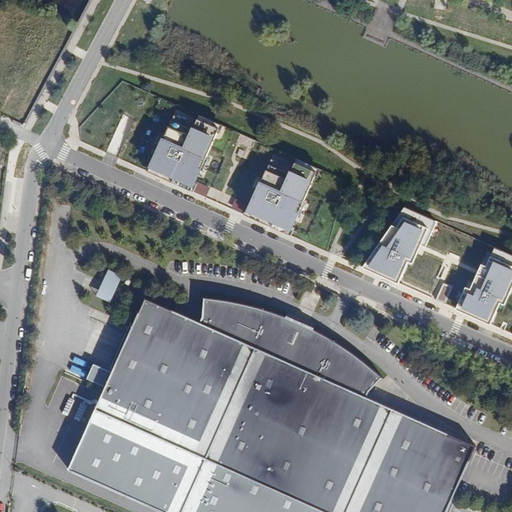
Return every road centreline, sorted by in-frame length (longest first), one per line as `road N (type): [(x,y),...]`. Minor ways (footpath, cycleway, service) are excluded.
road 1 (residential): [(46,146),(511,352)]
road 2 (residential): [(0,419),(30,176),(46,146)]
road 3 (residential): [(46,146),(126,0)]
